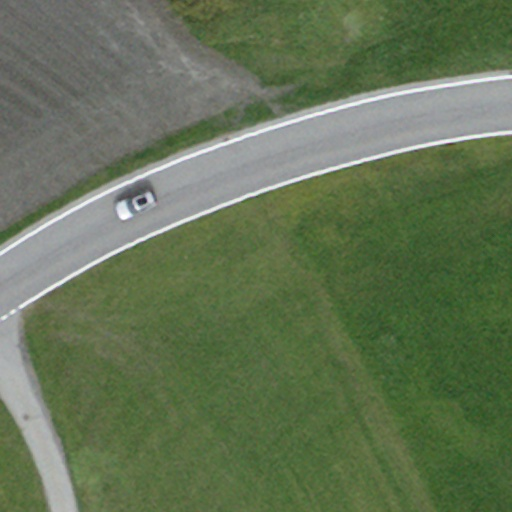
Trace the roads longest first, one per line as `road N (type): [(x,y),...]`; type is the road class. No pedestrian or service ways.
road 1 (tertiary): [(511,103),(406,117),(278,150),(136,206),(0,288)]
road 2 (track): [(65,511),(38,435),(0,364)]
